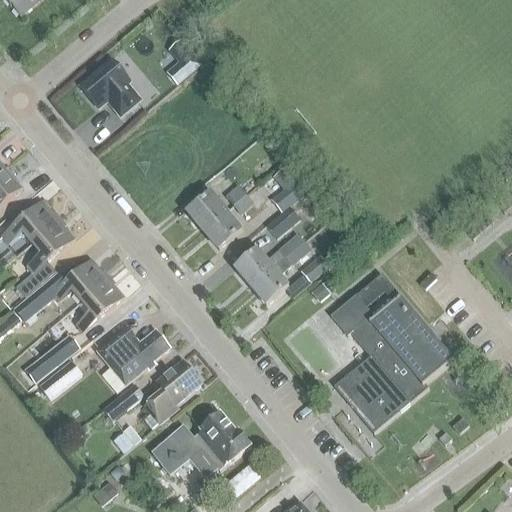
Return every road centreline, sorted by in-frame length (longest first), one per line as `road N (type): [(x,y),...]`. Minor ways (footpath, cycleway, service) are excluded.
road 1 (tertiary): [(351,511),(14,106)]
road 2 (residential): [(14,106),(140,0)]
road 3 (residential): [(412,511),(511,437)]
